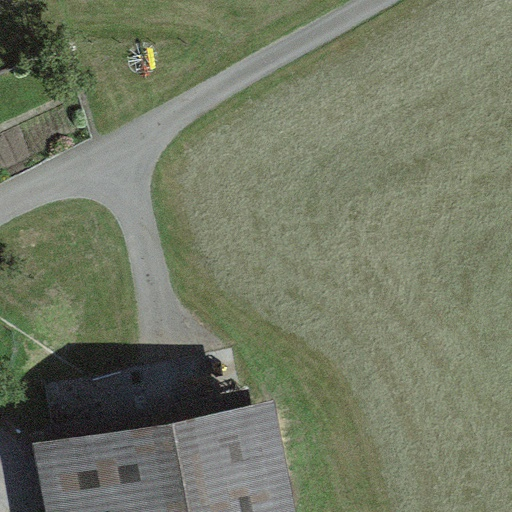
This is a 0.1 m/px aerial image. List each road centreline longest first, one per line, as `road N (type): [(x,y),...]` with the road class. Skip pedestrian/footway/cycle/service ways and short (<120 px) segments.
road 1 (track): [(434,0),(108,183),(153,365)]
road 2 (track): [(108,183),(0,236)]
